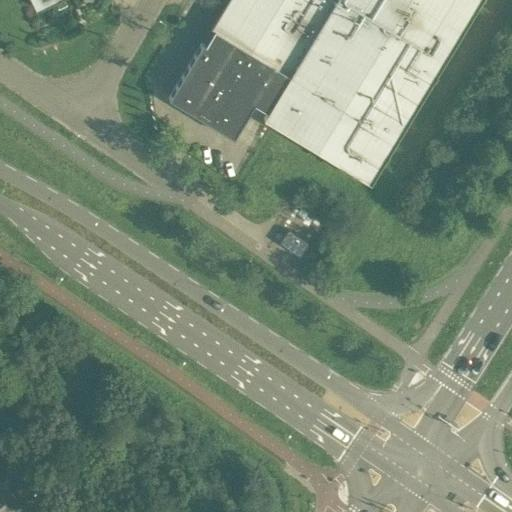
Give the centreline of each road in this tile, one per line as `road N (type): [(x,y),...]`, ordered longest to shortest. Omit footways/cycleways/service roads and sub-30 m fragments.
road 1 (secondary): [(326,397),(0,189)]
road 2 (unclassified): [(253,246),(76,121)]
road 3 (primary): [(468,351),(392,395),(326,397)]
road 4 (unclassified): [(76,121),(153,0)]
